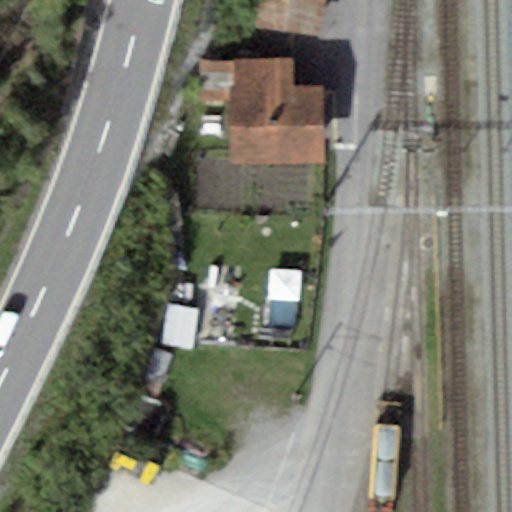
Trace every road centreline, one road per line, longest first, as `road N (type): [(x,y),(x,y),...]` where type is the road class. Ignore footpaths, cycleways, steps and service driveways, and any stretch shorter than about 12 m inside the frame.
road 1 (residential): [(322,511),(348,350),(361,0)]
road 2 (primary): [(143,0),(85,195),(0,386)]
